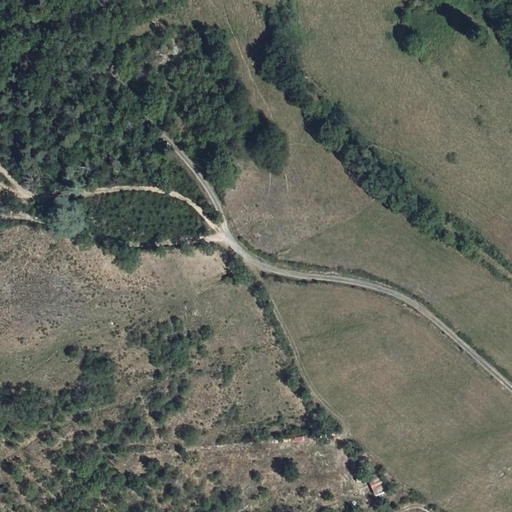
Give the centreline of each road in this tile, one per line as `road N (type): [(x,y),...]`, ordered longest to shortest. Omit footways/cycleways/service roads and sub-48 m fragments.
road 1 (track): [(75,0),(134,99),(225,214),(224,238)]
road 2 (track): [(0,170),(22,190),(147,186),(189,198),(224,238)]
road 3 (track): [(0,218),(151,244),(224,238)]
